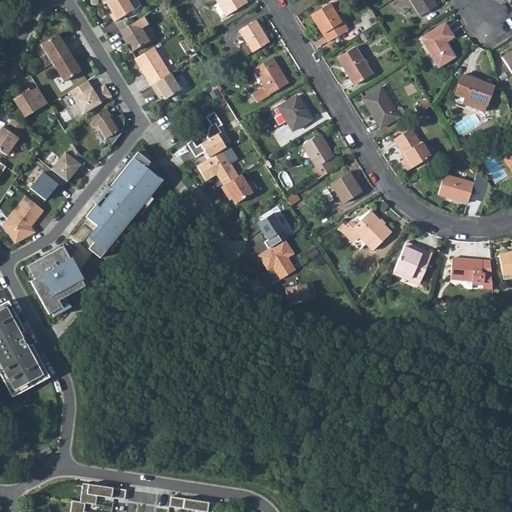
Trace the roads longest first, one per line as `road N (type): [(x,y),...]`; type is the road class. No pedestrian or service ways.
road 1 (residential): [(272,0),(390,184),(432,222),(511,226)]
road 2 (residential): [(143,120),(263,320)]
road 3 (residential): [(3,263),(67,385),(62,466)]
road 4 (residential): [(143,120),(53,237),(3,263)]
road 5 (residential): [(72,0),(143,120)]
road 6 (residential): [(145,482),(236,494),(270,511)]
